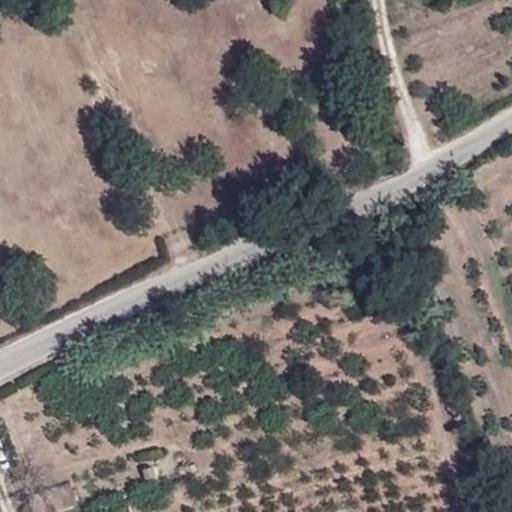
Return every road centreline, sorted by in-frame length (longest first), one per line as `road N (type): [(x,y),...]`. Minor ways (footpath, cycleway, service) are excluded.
road 1 (residential): [(0,363),(426,172),(511,123)]
road 2 (track): [(426,172),(379,0)]
